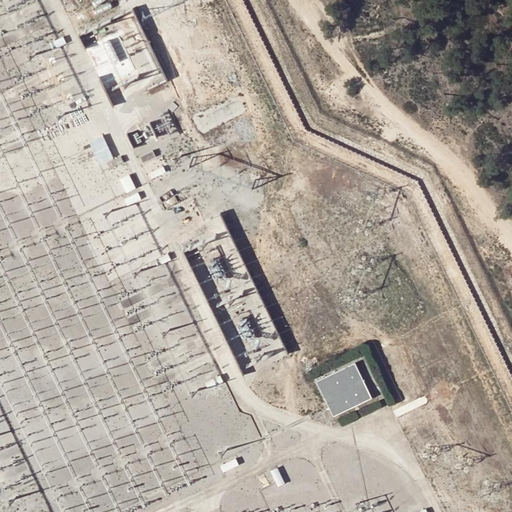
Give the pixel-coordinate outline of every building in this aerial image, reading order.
[(68,43),(65,37),(52,44),(55,49),(68,43)] [(157,156),(154,150),(141,157),(144,162),(157,156)] [(125,162),(122,156),(109,163),(112,169),(125,162)] [(136,188),(130,175),(119,181),(126,193),(136,188)] [(141,198),(138,193),(125,200),(127,205),(141,198)] [(194,265),(204,260),(203,259),(213,254),(210,248),(216,245),(212,237),(186,250),(194,265)] [(173,259),(170,253),(156,260),(159,266),(173,259)] [(374,397),(356,362),(318,381),(336,416),(374,397)] [(225,381),(221,375),(206,382),(210,389),(225,381)] [(236,458),(221,465),(224,472),(239,464),(236,458)] [(286,483),(279,468),(273,471),(280,486),(286,483)] [(271,486),(265,474),(259,477),(265,489),(271,486)]
